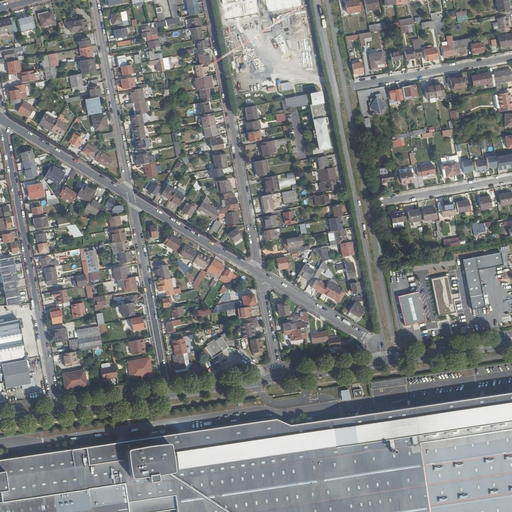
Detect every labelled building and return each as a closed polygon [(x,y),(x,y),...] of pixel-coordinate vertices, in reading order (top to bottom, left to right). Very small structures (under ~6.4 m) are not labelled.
[(177,7),(175,0),(168,0),(173,19),(179,18),(177,7)] [(200,13),(197,0),(186,0),(189,15),(200,13)] [(222,0),(226,22),(260,16),(256,0),(265,0),(268,15),(300,9),(298,0),(222,0)] [(360,12),(358,0),(351,1),(353,13),(360,12)] [(378,9),(376,0),(363,0),(366,11),(378,9)] [(509,11),(506,0),(495,0),(497,13),(509,11)] [(159,22),(165,20),(163,11),(162,12),(156,13),(159,22)] [(47,12),(37,14),(38,21),(39,20),(41,27),(55,23),(52,12),(47,13),(47,12)] [(110,20),(111,25),(117,24),(118,28),(123,27),(123,26),(129,24),(126,12),(111,15),(112,20),(110,20)] [(20,31),(34,28),(31,15),(17,18),(20,31)] [(508,28),(506,17),(496,19),(497,30),(508,28)] [(16,29),(14,18),(0,21),(0,30),(1,33),(16,29)] [(190,29),(201,27),(199,18),(188,20),(190,29)] [(414,25),(413,18),(399,21),(399,23),(400,27),(407,26),(414,25)] [(68,33),(87,30),(86,20),(66,23),(68,33)] [(442,27),(441,20),(433,21),(434,29),(435,35),(440,34),(439,28),(442,27)] [(434,29),(433,21),(420,23),(421,28),(428,27),(429,29),(434,29)] [(385,30),(385,26),(384,24),(368,26),(369,33),(371,32),(385,30)] [(143,37),(151,36),(149,26),(141,28),(143,37)] [(409,33),(407,26),(400,27),(401,34),(409,33)] [(195,40),(203,39),(201,27),(190,29),(192,41),(195,40)] [(125,28),(113,30),(115,39),(127,36),(125,28)] [(372,37),(371,32),(369,33),(358,35),(359,39),(361,46),(365,45),(364,39),(372,37)] [(511,45),(511,34),(498,37),(499,48),(511,45)] [(452,41),(451,36),(446,37),(448,45),(441,46),(443,57),(455,56),(453,49),(452,41)] [(80,49),(90,47),(89,38),(87,39),(87,37),(83,38),(83,40),(78,40),(80,49)] [(207,48),(205,38),(203,39),(195,40),(196,44),(198,44),(199,50),(207,48)] [(468,38),(452,41),(453,49),(470,46),(468,38)] [(421,56),(418,39),(412,40),(413,47),(410,48),(411,49),(404,50),(406,60),(412,59),(412,58),(421,56)] [(149,49),(157,48),(157,45),(159,45),(159,41),(148,43),(149,49)] [(482,52),(480,41),(470,43),(471,54),(482,52)] [(80,49),(81,56),(81,58),(92,56),(90,47),(80,49)] [(4,63),(7,62),(18,60),(17,57),(14,58),(13,54),(17,53),(16,48),(3,50),(5,59),(3,59),(4,63)] [(436,59),(434,48),(423,49),(425,61),(436,59)] [(151,61),(163,58),(162,53),(154,54),(154,51),(149,52),(150,54),(150,58),(151,61)] [(402,60),(400,52),(390,54),(391,62),(402,60)] [(47,55),(49,67),(53,67),(55,66),(57,66),(54,54),(52,54),(47,55)] [(207,63),(209,63),(207,54),(198,56),(200,65),(207,63)] [(44,68),(49,67),(47,55),(41,56),(44,68)] [(384,64),(382,55),(368,57),(370,70),(377,69),(376,66),(384,64)] [(117,58),(119,67),(126,66),(124,56),(117,57),(117,58)] [(79,62),(82,74),(96,71),(94,59),(79,62)] [(10,74),(21,72),(19,60),(18,60),(7,62),(10,74)] [(160,62),(160,60),(149,62),(150,66),(156,65),(157,71),(162,70),(161,67),(160,62)] [(196,66),(198,78),(207,76),(206,69),(208,69),(207,63),(200,65),(196,66)] [(362,73),(360,63),(351,65),(353,75),(362,73)] [(66,76),(66,77),(70,76),(75,75),(73,65),(65,67),(65,65),(62,65),(64,77),(66,76)] [(511,80),(511,75),(511,70),(494,73),(496,86),(497,91),(501,91),(500,83),(511,80)] [(21,73),(22,82),(34,80),(34,78),(37,77),(37,73),(33,74),(32,71),(21,73)] [(496,86),(494,73),(483,75),(483,74),(472,76),(474,86),(488,84),(489,87),(496,86)] [(70,76),(72,88),(82,86),(80,74),(76,75),(75,75),(70,76)] [(195,79),(197,91),(199,91),(209,89),(211,88),(209,76),(207,76),(198,78),(195,79)] [(133,77),(121,79),(122,89),(135,87),(133,77)] [(466,87),(464,77),(451,80),(452,89),(466,87)] [(441,84),(424,87),(426,99),(443,96),(441,84)] [(26,97),(24,85),(8,88),(10,100),(16,99),(26,97)] [(417,97),(415,86),(402,88),(404,100),(417,97)] [(89,88),(90,90),(90,94),(91,99),(97,97),(101,97),(99,87),(89,88)] [(134,103),(145,101),(142,88),(131,90),(132,95),(131,95),(133,103),(134,103)] [(199,91),(201,103),(208,101),(211,101),(209,89),(199,91)] [(402,100),(400,90),(389,92),(390,102),(402,100)] [(511,110),(511,109),(509,93),(497,95),(500,109),(498,109),(498,113),(511,110)] [(323,102),(321,94),(320,94),(315,95),(311,96),(309,96),(284,101),(281,101),(283,110),(283,111),(310,105),(322,103),(323,102)] [(386,109),(385,102),(383,102),(381,94),(375,95),(376,99),(376,101),(374,102),(373,99),(370,100),(372,107),(370,108),(371,113),(377,112),(379,114),(382,110),(386,109)] [(85,100),(88,116),(100,113),(97,97),(91,99),(85,100)] [(141,114),(147,113),(145,101),(134,103),(135,107),(137,115),(141,114)] [(201,103),(197,103),(198,108),(195,109),(196,116),(200,116),(211,113),(211,109),(210,109),(208,101),(201,103)] [(28,117),(34,108),(24,102),(18,111),(28,117)] [(325,118),(322,103),(310,105),(313,121),(314,121),(315,125),(314,126),(315,131),(313,131),(314,138),(316,138),(318,148),(312,149),(313,154),(322,153),(322,150),(324,149),(330,148),(328,133),(322,134),(321,131),(327,130),(326,124),(327,123),(326,118),(325,118)] [(255,106),(245,108),(247,120),(258,118),(255,106)] [(458,120),(457,111),(450,112),(451,121),(458,120)] [(57,120),(45,113),(39,123),(46,128),(45,129),(50,132),(51,130),(57,120)] [(200,116),(202,128),(203,128),(209,127),(215,126),(213,113),(211,113),(200,116)] [(144,127),(141,114),(137,115),(132,116),(134,129),(143,127),(144,127)] [(95,130),(107,128),(104,116),(93,118),(95,130)] [(67,126),(57,120),(51,130),(61,137),(67,126)] [(246,124),(248,133),(259,131),(262,130),(261,124),(256,125),(256,122),(246,124)] [(209,127),(203,128),(205,138),(220,135),(219,132),(217,132),(216,132),(215,129),(215,126),(209,127)] [(145,139),(143,127),(134,129),(132,129),(135,141),(144,139),(145,139)] [(432,132),(426,133),(425,129),(410,131),(411,136),(422,134),(422,138),(432,137),(432,132)] [(259,131),(248,133),(250,142),(261,140),(259,131)] [(68,142),(77,148),(82,140),(77,137),(78,134),(75,132),(73,135),(73,134),(68,142)] [(209,138),(212,150),(222,148),(220,136),(209,138)] [(403,138),(392,141),(394,148),(405,145),(403,138)] [(145,148),(144,139),(135,141),(137,149),(145,148)] [(273,141),(260,143),(263,157),(273,155),(272,149),(275,148),(274,145),(273,141)] [(82,152),(93,160),(94,159),(99,151),(99,150),(87,143),(82,152)] [(21,154),(23,163),(34,160),(32,151),(21,154)] [(99,151),(94,159),(108,168),(113,160),(99,151)] [(511,153),(495,157),(497,167),(498,170),(511,167),(511,153)] [(135,157),(137,165),(144,164),(156,162),(155,155),(148,157),(147,154),(136,155),(137,157),(135,157)] [(226,166),(224,154),(213,156),(215,168),(226,166)] [(328,168),(326,156),(314,158),(317,171),(319,170),(328,168)] [(460,174),(457,156),(440,159),(442,172),(445,172),(446,177),(460,174)] [(495,156),(486,158),(488,169),(497,167),(495,157),(495,156)] [(266,160),(254,162),(257,176),(268,174),(266,160)] [(471,160),(461,162),(463,173),(472,171),(471,160)] [(483,160),(474,162),(477,173),(485,171),(483,160)] [(26,163),(30,182),(42,180),(40,173),(36,174),(35,171),(37,170),(35,162),(35,161),(26,163)] [(144,167),(146,176),(158,174),(158,172),(162,172),(161,166),(157,167),(156,162),(144,164),(145,167),(144,167)] [(51,165),(46,175),(54,180),(53,182),(56,183),(57,182),(59,183),(65,173),(51,165)] [(435,174),(433,165),(416,168),(418,177),(435,174)] [(334,167),(328,168),(319,170),(321,182),(323,182),(334,180),(333,172),(334,172),(334,167)] [(189,170),(196,180),(198,178),(191,168),(189,170)] [(413,182),(411,172),(399,174),(401,184),(413,182)] [(393,183),(391,173),(379,175),(381,186),(393,183)] [(276,176),(263,179),(266,192),(279,190),(276,176)] [(150,180),(145,189),(155,195),(160,186),(150,180)] [(219,182),(220,193),(232,191),(231,186),(229,186),(229,183),(228,180),(219,182)] [(335,180),(334,180),(323,182),(325,191),(336,189),(335,180)] [(158,193),(169,199),(174,191),(164,184),(158,193)] [(30,198),(42,196),(40,185),(28,187),(30,198)] [(77,196),(88,203),(90,199),(94,192),(83,185),(78,194),(77,196)] [(202,189),(206,195),(206,196),(211,195),(206,187),(202,189)] [(67,200),(72,203),(77,196),(78,194),(73,191),(72,194),(63,188),(59,195),(61,196),(60,198),(66,202),(67,200)] [(169,199),(169,200),(177,205),(180,201),(181,202),(184,198),(182,197),(183,196),(174,190),(174,191),(169,199)] [(300,200),(298,190),(282,193),(284,204),(300,201),(300,200)] [(511,203),(511,194),(511,193),(500,195),(501,205),(511,203)] [(235,211),(237,211),(235,198),(234,198),(233,194),(225,196),(227,208),(221,209),(222,214),(225,213),(235,211)] [(330,206),(328,194),(319,196),(321,208),(330,206)] [(273,207),(271,195),(262,197),(264,209),(273,207)] [(215,221),(216,220),(219,214),(213,205),(212,207),(208,204),(209,202),(205,196),(197,210),(200,211),(200,212),(204,214),(205,212),(212,217),(211,219),(215,221)] [(108,208),(110,209),(112,209),(113,215),(122,213),(121,205),(118,206),(118,203),(116,203),(114,201),(115,200),(110,197),(103,208),(105,208),(108,208)] [(492,208),(490,197),(480,199),(482,210),(492,208)] [(88,203),(82,212),(89,216),(91,213),(95,216),(101,206),(90,199),(88,203)] [(471,211),(469,201),(457,203),(459,214),(471,211)] [(190,216),(196,207),(194,206),(193,207),(190,205),(186,203),(181,210),(190,216)] [(31,207),(33,219),(43,217),(42,215),(40,205),(31,207)] [(340,205),(330,206),(333,219),(342,217),(340,205)] [(455,215),(453,205),(442,207),(443,217),(455,215)] [(0,208),(0,218),(9,217),(8,207),(0,208)] [(436,219),(435,208),(423,210),(424,221),(436,219)] [(420,221),(418,210),(408,212),(410,223),(420,221)] [(235,211),(225,213),(228,225),(238,223),(237,220),(238,219),(237,217),(236,217),(235,211)] [(292,211),(284,213),(286,225),(294,223),(292,211)] [(403,227),(402,222),(406,221),(404,213),(397,214),(397,212),(394,212),(394,215),(391,215),(393,229),(403,227)] [(118,215),(107,218),(109,228),(119,226),(118,222),(118,220),(119,220),(118,215)] [(57,218),(59,228),(63,227),(68,226),(69,226),(68,221),(67,216),(57,218)] [(0,231),(7,230),(7,228),(12,228),(9,217),(0,219),(0,231)] [(43,217),(33,219),(35,229),(47,226),(45,217),(43,217)] [(266,228),(275,226),(273,217),(264,218),(266,228)] [(215,221),(210,229),(216,232),(220,225),(219,222),(216,220),(215,221)] [(486,233),(485,227),(490,226),(490,223),(477,225),(477,224),(473,224),(475,235),(486,233)] [(76,237),(81,236),(83,236),(75,225),(75,224),(69,226),(68,226),(76,237)] [(123,228),(111,230),(113,243),(125,240),(123,228)] [(0,244),(10,242),(14,241),(12,229),(7,230),(0,231),(0,244)] [(227,234),(233,243),(241,237),(235,229),(227,234)] [(264,232),(265,241),(278,239),(277,235),(274,235),(273,230),(264,232)] [(347,240),(345,230),(333,232),(335,242),(341,241),(347,240)] [(36,235),(38,244),(47,243),(45,233),(36,235)] [(175,251),(181,241),(175,237),(174,238),(167,234),(162,243),(175,251)] [(288,254),(309,250),(308,246),(302,248),(300,237),(285,240),(288,254)] [(460,246),(459,238),(443,241),(444,249),(460,246)] [(119,264),(133,261),(131,251),(129,251),(128,245),(129,245),(128,240),(125,240),(113,243),(110,243),(111,247),(114,246),(116,254),(117,253),(119,264)] [(352,255),(350,242),(342,244),(339,244),(342,257),(352,255)] [(47,243),(38,244),(39,254),(41,253),(41,254),(46,254),(45,253),(49,252),(47,243)] [(195,252),(185,246),(180,254),(190,260),(195,252)] [(321,260),(322,260),(327,259),(326,255),(324,256),(323,252),(326,251),(326,248),(318,249),(320,257),(321,257),(321,260)] [(86,261),(88,273),(98,271),(97,266),(95,250),(84,252),(86,261)] [(500,252),(463,259),(472,308),(484,306),(477,269),(502,264),(500,252)] [(203,256),(198,253),(193,262),(204,268),(210,259),(203,255),(203,256)] [(2,259),(0,259),(0,267),(14,265),(13,257),(9,258),(2,259)] [(55,266),(58,266),(57,261),(51,263),(50,257),(40,259),(41,269),(44,268),(51,267),(55,266)] [(287,268),(285,258),(276,259),(278,270),(287,268)] [(223,266),(213,260),(207,270),(216,276),(223,266)] [(353,263),(338,265),(338,269),(346,268),(348,278),(356,277),(353,263)] [(179,267),(185,275),(189,268),(182,264),(179,267)] [(14,265),(0,267),(0,268),(2,276),(15,273),(14,265)] [(160,280),(160,279),(170,278),(167,265),(156,267),(158,281),(160,280)] [(304,265),(301,270),(298,275),(302,278),(303,277),(308,279),(313,271),(311,269),(304,265)] [(46,281),(57,279),(55,266),(51,267),(44,268),(46,281)] [(116,280),(117,280),(126,279),(123,266),(107,269),(109,275),(114,274),(116,280)] [(233,273),(227,269),(224,273),(231,277),(233,273)] [(15,273),(2,276),(3,283),(14,281),(15,281),(17,280),(15,273)] [(185,277),(192,282),(195,278),(188,273),(185,277)] [(85,279),(84,275),(75,276),(77,287),(86,285),(85,281),(87,281),(87,279),(85,279)] [(448,276),(432,279),(440,314),(454,311),(452,299),(459,298),(458,293),(452,294),(448,276)] [(124,292),(136,289),(134,277),(126,279),(117,280),(118,288),(123,287),(124,292)] [(174,293),(171,277),(170,278),(160,279),(160,280),(160,282),(158,282),(159,285),(158,286),(160,291),(166,290),(167,294),(174,293)] [(14,281),(3,283),(5,291),(16,289),(14,281)] [(310,289),(321,295),(325,288),(315,282),(310,289)] [(358,282),(350,283),(352,293),(360,291),(358,282)] [(342,289),(330,283),(325,293),(336,299),(342,289)] [(223,285),(217,296),(222,298),(228,287),(223,285)] [(16,289),(5,291),(6,299),(17,296),(16,289)] [(77,294),(74,295),(73,295),(74,297),(90,294),(89,289),(83,290),(76,292),(77,294)] [(342,289),(336,299),(339,301),(345,291),(342,289)] [(58,304),(67,302),(65,290),(52,292),(53,298),(57,297),(58,304)] [(417,291),(397,296),(404,326),(425,321),(417,291)] [(231,305),(215,308),(212,312),(226,310),(238,308),(248,306),(248,304),(256,303),(254,293),(242,295),(243,303),(231,305)] [(105,295),(93,297),(94,300),(98,300),(99,305),(95,305),(96,309),(107,307),(105,295)] [(17,296),(6,299),(7,305),(18,304),(17,296)] [(173,304),(172,296),(162,298),(164,306),(173,304)] [(122,304),(124,316),(135,314),(133,302),(131,302),(130,299),(125,300),(125,303),(122,304)] [(364,307),(354,301),(349,311),(359,317),(364,307)] [(83,302),(73,304),(75,317),(86,315),(83,302)] [(284,302),(278,303),(280,316),(290,314),(289,305),(284,302)] [(183,305),(171,307),(173,317),(185,315),(183,305)] [(61,306),(50,308),(53,323),(62,321),(61,315),(62,315),(61,306)] [(239,319),(253,317),(251,307),(238,309),(239,319)] [(310,328),(308,311),(303,312),(303,315),(300,316),(301,318),(305,318),(305,320),(305,321),(290,324),(291,331),(292,342),(312,339),(312,343),(328,341),(329,346),(341,345),(339,336),(328,337),(327,331),(311,333),(310,328)] [(142,317),(131,318),(134,331),(144,329),(142,317)] [(243,330),(245,337),(251,336),(255,335),(253,328),(259,327),(258,321),(257,321),(256,317),(248,319),(240,320),(241,330),(243,330)] [(0,363),(2,363),(2,365),(4,377),(6,385),(12,384),(22,382),(31,380),(30,375),(26,358),(21,330),(19,319),(0,322),(0,363)] [(124,329),(132,328),(131,319),(123,320),(124,329)] [(176,323),(176,319),(166,321),(168,330),(173,330),(172,324),(176,323)] [(106,324),(99,326),(100,333),(107,332),(106,324)] [(94,347),(102,346),(100,333),(99,326),(77,330),(78,338),(69,340),(71,352),(75,351),(94,347)] [(66,327),(54,329),(56,342),(68,339),(66,327)] [(232,339),(228,340),(228,337),(226,331),(220,335),(221,336),(219,338),(212,342),(211,341),(208,343),(209,344),(205,347),(209,353),(212,358),(234,343),(232,339)] [(145,338),(129,341),(130,345),(131,345),(133,354),(146,352),(144,343),(146,342),(145,338)] [(173,340),(176,354),(173,354),(175,370),(186,368),(183,352),(186,352),(184,338),(173,340)] [(261,344),(261,338),(249,339),(251,352),(253,352),(253,355),(261,354),(260,345),(261,344)] [(77,363),(75,351),(71,352),(64,353),(66,366),(77,363)] [(148,358),(129,362),(131,377),(151,374),(148,358)] [(102,367),(104,380),(111,378),(111,377),(118,376),(116,365),(106,367),(102,367)] [(82,370),(61,374),(64,390),(85,386),(82,370)] [(33,374),(30,375),(31,380),(22,382),(22,386),(35,383),(33,374)] [(370,383),(372,396),(390,393),(389,387),(407,385),(406,378),(370,383)] [(354,398),(363,397),(362,389),(353,390),(354,398)] [(340,391),(342,401),(351,400),(349,390),(340,391)] [(511,511),(511,392),(289,426),(276,419),(0,459),(0,490),(1,490),(2,496),(2,501),(0,501),(0,511),(150,511),(177,508),(177,511),(511,511)]
